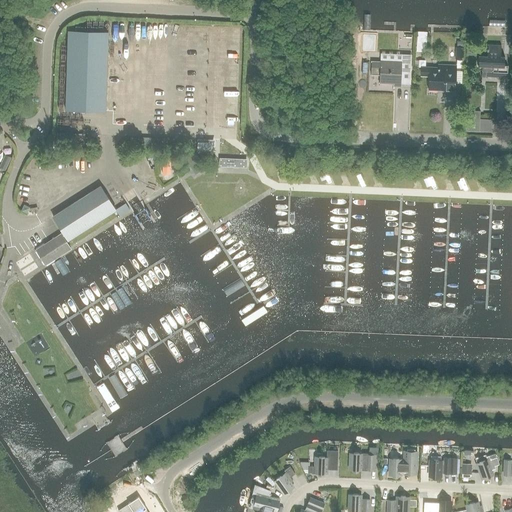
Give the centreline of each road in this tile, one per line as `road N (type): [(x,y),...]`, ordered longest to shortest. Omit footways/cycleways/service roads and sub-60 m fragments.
road 1 (unclassified): [(1,280),(11,250),(3,200),(39,132),(45,43),(55,21),(81,7),(256,16)]
road 2 (unclassified): [(171,511),(163,492),(173,470),(292,400),(511,405)]
road 3 (unclassified): [(511,147),(265,135),(251,111),(256,16)]
road 4 (residential): [(284,511),(297,490),(327,481),(511,489)]
